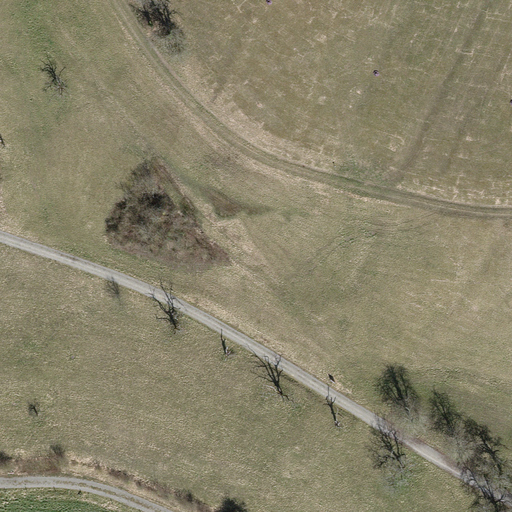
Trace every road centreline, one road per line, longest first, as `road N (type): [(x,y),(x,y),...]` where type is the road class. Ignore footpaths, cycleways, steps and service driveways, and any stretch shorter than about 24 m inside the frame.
road 1 (track): [(0,235),(190,309),(511,501)]
road 2 (track): [(399,433),(358,371),(184,202),(39,0)]
road 3 (track): [(118,0),(160,65),(204,112),(257,150),(351,182),(511,210)]
road 4 (track): [(159,511),(77,483),(0,482)]
